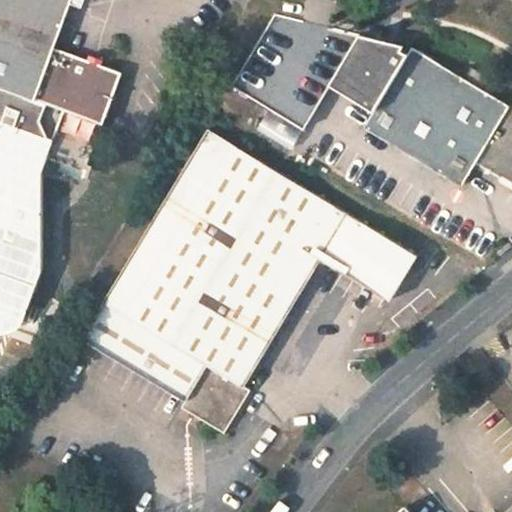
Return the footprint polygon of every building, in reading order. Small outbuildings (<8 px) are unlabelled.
[(0,0),(0,121),(52,140),(61,114),(101,129),(120,76),(98,67),(100,64),(88,59),(86,64),(52,50),(71,0),(0,0)] [(385,38),(276,15),(231,85),(304,128),(330,83),(374,109),(408,51),(385,38)] [(472,63),(465,75),(412,44),(408,51),(374,109),(364,125),(464,184),(478,159),(511,179),(511,98),(490,85),(495,76),(472,63)] [(0,317),(16,324),(35,271),(38,178),(52,140),(0,121),(0,317)] [(388,301),(416,254),(208,129),(82,337),(184,401),(181,407),(224,433),(249,390),(243,386),(320,260),(388,301)] [(414,511),(405,502),(392,511),(414,511)]
